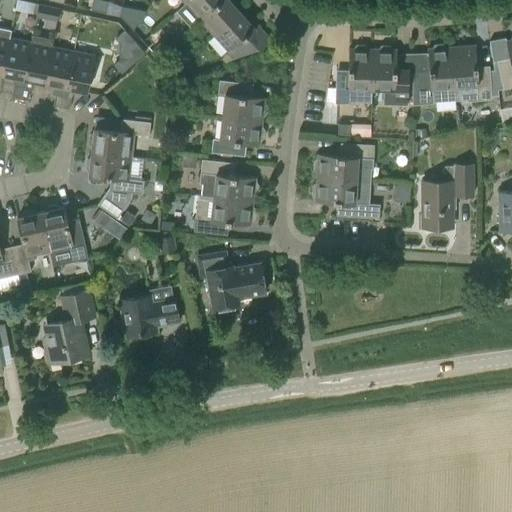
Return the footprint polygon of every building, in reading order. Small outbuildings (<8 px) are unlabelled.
[(98,12),(101,0),(100,0),(92,0),(90,10),(98,12)] [(101,0),(98,12),(105,13),(108,2),(101,0)] [(222,0),(188,0),(185,3),(200,20),(222,0)] [(240,12),(229,0),(222,0),(200,20),(214,36),(240,12)] [(59,9),(38,4),(35,17),(56,22),(59,9)] [(272,42),(263,33),(258,26),(255,29),(240,12),(214,36),(234,58),(272,42)] [(0,74),(2,75),(10,38),(8,37),(11,25),(0,22),(0,74)] [(119,57),(113,62),(123,73),(145,53),(123,28),(115,35),(120,41),(119,57)] [(31,42),(19,98),(27,100),(29,89),(32,89),(34,81),(44,83),(52,46),(53,39),(32,35),(31,42)] [(511,35),(509,40),(506,41),(509,59),(497,61),(503,89),(511,87),(511,35)] [(31,42),(10,38),(2,75),(11,76),(14,85),(11,97),(19,98),(31,42)] [(157,57),(166,50),(160,43),(151,51),(157,57)] [(454,101),(450,47),(447,47),(443,44),(434,44),(431,48),(427,49),(428,60),(429,75),(413,76),(413,105),(433,104),(433,102),(454,101)] [(359,104),(359,103),(371,103),(371,89),(372,49),(368,49),(364,45),(356,45),(352,48),(348,48),(348,60),(348,75),(336,74),(335,103),(359,104)] [(371,89),(383,89),(383,105),(407,105),(408,68),(396,68),(396,61),(397,50),(393,49),(389,46),(381,45),(377,49),(372,49),(371,89)] [(475,45),(450,47),(454,101),(467,100),(467,101),(491,99),(489,71),(477,72),(476,57),(475,45)] [(73,51),(52,46),(44,83),(65,88),(73,51)] [(157,57),(152,61),(157,67),(171,55),(166,50),(157,57)] [(95,55),(73,51),(65,88),(87,92),(95,55)] [(264,101),(264,98),(246,96),(248,83),(219,80),(218,94),(224,94),(222,116),(262,121),(262,118),(266,114),(267,106),(264,101)] [(54,105),(61,107),(64,95),(56,94),(54,105)] [(71,97),(64,95),(61,107),(69,109),(71,97)] [(261,125),(262,121),(222,116),(219,139),(213,138),(211,152),(240,155),(241,143),(259,145),(259,142),(264,138),(265,130),(261,125)] [(92,148),(91,152),(131,156),(133,134),(149,136),(150,122),(122,119),(120,131),(94,128),(93,132),(89,135),(88,143),(92,148)] [(350,125),(338,124),(337,136),(349,137),(350,125)] [(316,174),(316,179),(370,181),(371,169),(372,169),(374,145),(345,143),(344,156),(329,155),(329,154),(318,154),(317,158),(313,161),(313,169),(316,174)] [(128,179),(131,156),(91,152),(91,156),(86,159),(85,167),(89,172),(88,175),(115,178),(114,189),(109,196),(105,193),(97,205),(117,218),(131,197),(132,193),(142,194),(144,180),(128,179)] [(213,197),(253,201),(253,196),(258,193),(259,185),(255,180),(255,177),(244,176),(244,177),(229,175),(230,162),(202,159),(199,183),(202,184),(201,196),(210,196),(213,197)] [(455,161),(455,162),(455,166),(445,166),(445,177),(422,177),(423,216),(421,216),(421,229),(429,229),(429,227),(452,227),(451,194),(455,194),(455,195),(472,195),(472,161),(455,161)] [(369,204),(370,181),(316,179),(316,182),(312,186),(311,194),(315,198),(315,202),(326,203),(326,202),(341,203),(341,216),(378,218),(379,204),(369,204)] [(511,230),(511,190),(499,191),(500,231),(489,231),(489,232),(511,230)] [(252,207),(253,201),(213,197),(210,196),(208,219),(195,218),(194,231),(222,234),(224,222),(239,224),(250,225),(250,222),(255,219),(256,211),(252,207)] [(44,211),(40,212),(49,251),(53,266),(88,258),(79,218),(66,221),(63,207),(60,208),(55,205),(47,207),(44,211)] [(101,209),(93,220),(106,229),(113,218),(101,209)] [(31,271),(28,260),(35,259),(37,254),(49,251),(40,212),(36,213),(31,210),(23,212),(20,217),(17,218),(23,244),(11,246),(17,274),(16,274),(18,282),(25,281),(23,273),(31,271)] [(159,233),(160,238),(157,238),(160,254),(176,251),(173,235),(172,235),(171,230),(159,233)] [(0,278),(16,274),(17,274),(11,246),(0,248),(0,278)] [(260,262),(233,267),(233,265),(228,266),(225,251),(197,256),(200,278),(207,277),(212,308),(239,303),(238,297),(265,293),(260,262)] [(94,317),(88,290),(61,296),(66,319),(46,323),(49,336),(43,338),(49,364),(89,355),(81,320),(94,317)] [(174,299),(152,302),(151,295),(119,300),(125,336),(157,330),(156,326),(179,322),(174,299)]
